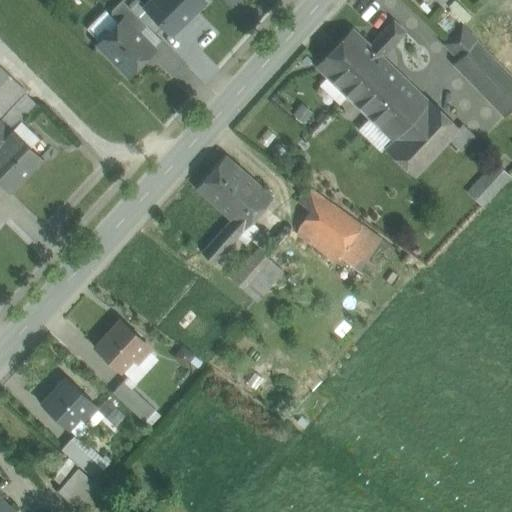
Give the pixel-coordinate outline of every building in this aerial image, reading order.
[(146,25),(121,0),(120,0),(110,10),(111,16),(117,23),(122,18),(138,34),(146,25)] [(200,0),(152,0),(146,7),(171,32),(202,1),(200,0)] [(138,34),(122,18),(117,23),(108,32),(106,30),(103,29),(96,36),(96,39),(98,42),(97,43),(128,75),(153,49),(138,34)] [(393,20),(368,48),(376,56),(379,59),(393,44),(419,68),(430,56),(393,20)] [(461,27),(444,44),(459,58),(476,41),(461,27)] [(352,33),(319,66),(343,89),(376,56),(368,48),(352,33)] [(511,83),(511,78),(476,41),(459,58),(454,64),(493,104),(511,83)] [(379,59),(376,56),(343,89),(394,139),(426,104),(379,59)] [(0,119),(26,92),(0,67),(0,119)] [(0,120),(0,121),(10,131),(12,130),(20,121),(35,106),(24,95),(0,120)] [(394,139),(385,148),(428,188),(472,141),(429,101),(426,104),(394,139)] [(0,143),(11,131),(10,131),(0,121),(0,143)] [(20,121),(12,130),(30,147),(38,139),(20,121)] [(0,143),(0,185),(7,192),(41,157),(30,147),(12,130),(10,131),(11,131),(0,143)] [(224,155),(195,188),(217,208),(247,175),(224,155)] [(495,164),(468,193),(481,205),(508,176),(495,164)] [(271,197),(247,175),(217,208),(230,219),(242,230),(271,197)] [(361,225),(307,187),(297,202),(309,210),(298,227),(296,234),(334,261),(339,256),(361,225)] [(230,219),(201,252),(213,263),(242,230),(230,219)] [(393,248),(361,225),(339,256),(371,279),(393,248)] [(257,249),(231,279),(244,291),(271,261),(257,249)] [(285,272),(271,261),(244,291),(259,303),(285,272)] [(149,348),(119,321),(95,347),(120,370),(130,358),(135,363),(149,348)] [(96,406),(66,379),(42,404),(67,427),(77,416),(82,421),(96,406)] [(153,410),(123,381),(113,392),(143,421),(153,410)] [(90,456),(71,438),(61,449),(73,461),(80,467),(90,456)] [(95,511),(112,494),(98,483),(80,467),(73,461),(49,486),(78,511),(95,511)] [(112,494),(95,511),(116,511),(124,502),(112,494)] [(2,499),(0,500),(0,511),(14,511),(15,511),(2,499)]
